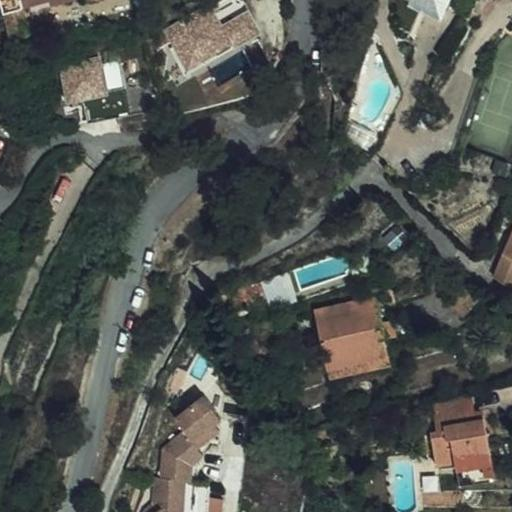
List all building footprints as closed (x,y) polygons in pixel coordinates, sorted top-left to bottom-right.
[(223,24),(212,4),(168,29),(190,67),(234,42),(223,24)] [(250,8),(223,24),(234,42),(236,46),(263,31),(250,8)] [(125,89),(120,54),(60,62),(65,97),(125,89)] [(511,203),(495,241),(511,248),(511,203)] [(509,273),(511,267),(511,248),(495,241),(485,261),(509,273)] [(442,283),(460,299),(472,284),(454,269),(442,283)] [(321,311),(377,286),(374,277),(317,301),(321,311)] [(341,359),(398,334),(377,286),(321,311),(341,359)] [(403,347),(398,334),(341,359),(347,372),(403,347)] [(435,420),(435,413),(456,409),(452,386),(422,391),(427,421),(435,420)] [(422,422),(425,440),(479,427),(476,406),(456,409),(435,413),(435,420),(427,421),(422,422)] [(183,511),(184,505),(185,492),(180,487),(186,482),(207,463),(213,460),(214,437),(206,426),(167,456),(176,470),(155,487),(152,511),(183,511)] [(483,452),(479,427),(425,440),(427,455),(446,452),(448,458),(483,452)] [(192,489),(213,471),(207,463),(186,482),(192,489)] [(180,487),(185,492),(192,489),(186,482),(180,487)] [(192,489),(185,492),(184,505),(197,495),(192,489)]
